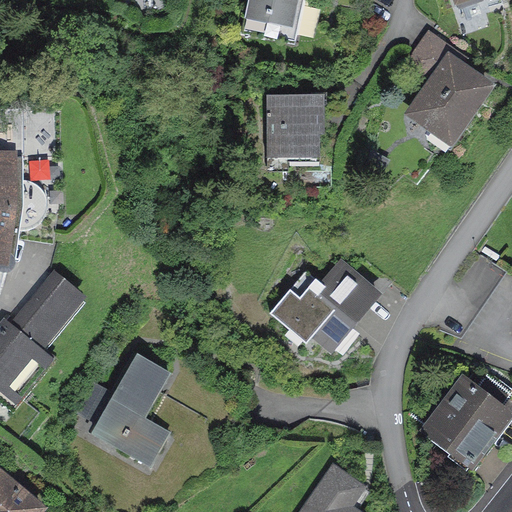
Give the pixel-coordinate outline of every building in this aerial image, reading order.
[(251,0),(245,29),(293,39),(301,0),(251,0)] [(454,42),(412,98),(449,125),(490,69),(454,42)] [(320,96),(269,98),(271,155),(316,154),(315,130),(322,129),(320,96)] [(26,140),(0,137),(0,243),(14,245),(26,140)] [(296,273),(275,297),(305,323),(313,313),(334,332),(381,279),(344,246),(310,285),(296,273)] [(53,256),(0,318),(0,375),(13,387),(53,342),(40,331),(83,281),(53,256)] [(140,340),(96,415),(152,447),(171,414),(147,401),(171,358),(140,340)] [(467,361),(427,409),(470,444),(510,396),(467,361)] [(336,449),(298,506),(306,511),(361,511),(371,499),(350,485),(363,466),(336,449)] [(0,511),(42,511),(31,502),(40,493),(0,455),(0,511)]
